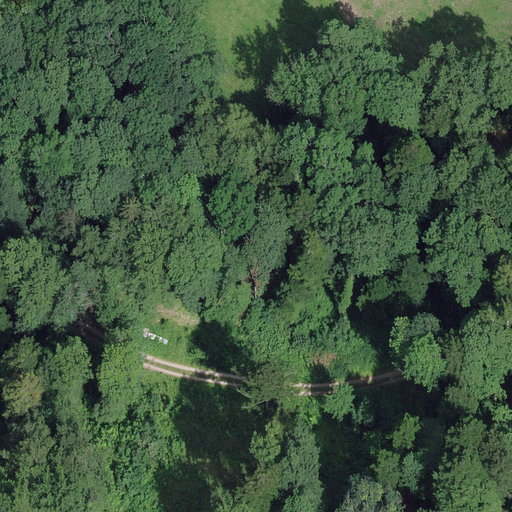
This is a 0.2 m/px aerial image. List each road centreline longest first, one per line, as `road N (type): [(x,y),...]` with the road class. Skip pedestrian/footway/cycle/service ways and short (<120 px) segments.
road 1 (track): [(0,280),(99,342),(215,383),(266,389),(334,388),(398,375),(511,333)]
road 2 (track): [(339,0),(373,52),(404,81),(447,86),(511,73)]
